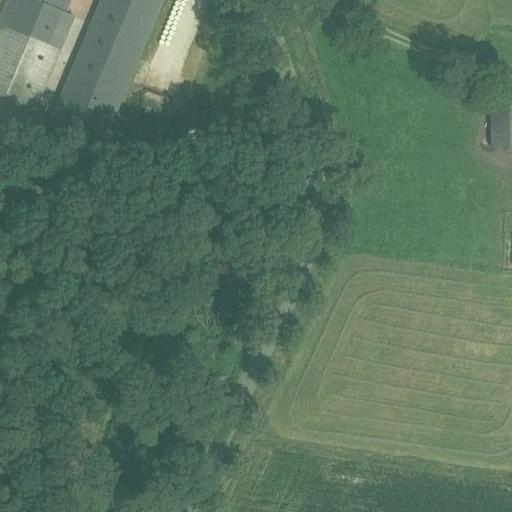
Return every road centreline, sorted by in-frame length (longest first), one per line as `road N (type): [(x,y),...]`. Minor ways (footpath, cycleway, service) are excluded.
road 1 (unclassified): [(189,511),(316,228),(311,150),(262,0)]
road 2 (track): [(511,81),(309,0)]
